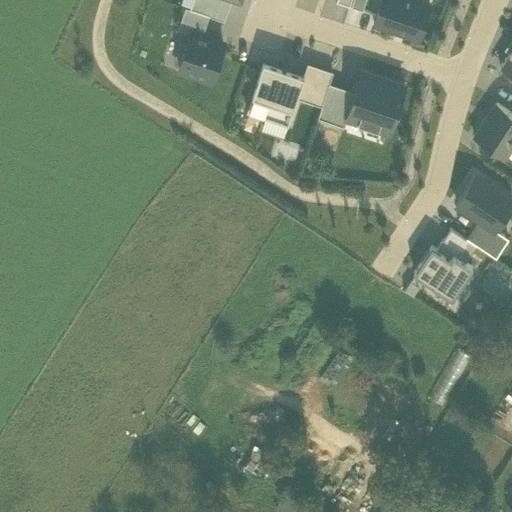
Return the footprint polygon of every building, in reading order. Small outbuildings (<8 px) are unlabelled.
[(229,0),(191,0),(189,7),(209,13),(224,18),(229,0)] [(351,0),(350,5),(362,9),(364,0),(351,0)] [(429,3),(421,0),(379,0),(372,20),(418,35),(429,3)] [(185,5),(178,27),(190,31),(201,35),(209,13),(189,7),(185,5)] [(223,42),(201,35),(190,31),(179,65),(211,76),(223,42)] [(511,44),(508,50),(499,64),(511,72),(511,44)] [(303,72),(262,58),(246,107),(287,122),(296,95),(304,73),(303,72)] [(307,60),(303,72),(304,73),(296,95),(321,103),(329,81),(333,69),(307,60)] [(404,82),(361,68),(354,89),(346,115),(347,115),(389,129),(404,82)] [(354,89),(329,81),(321,103),(318,115),(343,123),(347,115),(346,115),(354,89)] [(511,110),(496,100),(473,134),(504,155),(511,142),(511,110)] [(511,199),(511,198),(474,174),(456,201),(479,216),(494,226),(511,199)] [(494,226),(479,216),(466,235),(476,242),(495,255),(508,235),(494,226)] [(450,225),(442,237),(457,246),(453,252),(464,259),(476,242),(466,235),(450,225)] [(442,237),(436,246),(449,255),(452,251),(453,252),(457,246),(442,237)] [(452,251),(449,255),(436,246),(431,243),(413,269),(451,295),(472,264),(464,259),(453,252),(452,251)] [(454,344),(428,393),(443,401),(469,351),(454,344)] [(410,477),(434,492),(442,480),(418,465),(410,477)] [(370,496),(388,507),(398,491),(380,480),(370,496)] [(433,511),(398,490),(398,491),(388,507),(384,511),(433,511)]
